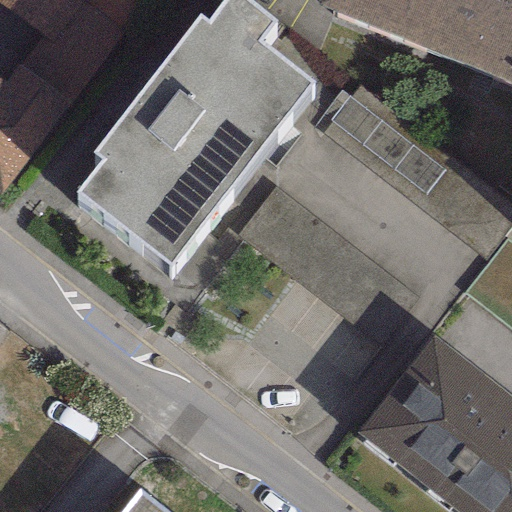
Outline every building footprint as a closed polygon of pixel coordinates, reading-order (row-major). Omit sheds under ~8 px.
[(131,0),(0,0),(0,5),(41,37),(16,65),(67,103),(121,34),(114,28),(134,2),(131,0)] [(276,24),(245,0),(222,0),(206,21),(200,17),(92,152),(102,160),(75,194),(166,266),(311,84),(260,43),(276,24)] [(511,0),(316,0),(314,6),(511,84),(511,0)] [(2,83),(0,81),(0,191),(67,103),(16,65),(2,83)] [(511,222),(511,205),(357,88),(321,135),(484,259),(511,222)] [(415,299),(273,187),(235,235),(377,346),(415,299)] [(511,245),(504,240),(461,294),(511,333),(511,245)] [(511,511),(511,400),(430,337),(354,433),(455,511),(511,511)] [(163,511),(138,492),(121,511),(163,511)]
